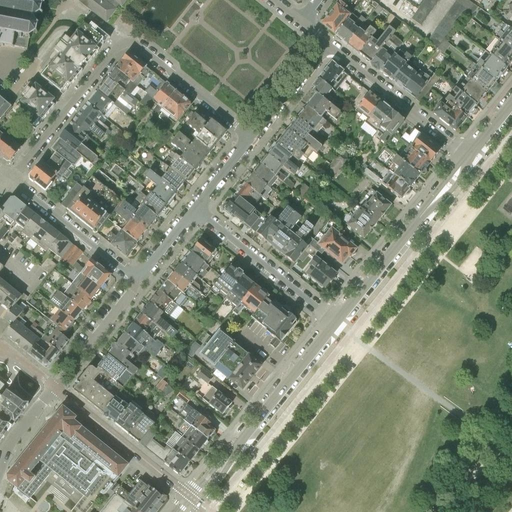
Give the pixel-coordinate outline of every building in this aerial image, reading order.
[(0,0),(0,46),(4,47),(4,46),(12,47),(13,48),(15,47),(27,49),(29,40),(30,39),(35,34),(37,35),(38,33),(36,32),(36,26),(39,25),(39,23),(37,24),(35,21),(39,14),(42,16),(44,14),(40,12),(42,6),(46,5),(45,3),(41,3),(39,0),(0,0)] [(80,0),(79,2),(80,3),(106,23),(116,11),(115,11),(119,6),(122,7),(127,0),(80,0)] [(435,7),(425,0),(421,5),(431,12),(435,7)] [(466,0),(456,0),(456,1),(469,10),(473,5),(466,0)] [(484,0),(481,5),(486,9),(490,4),(484,0)] [(469,10),(456,1),(452,6),(465,15),(468,12),(469,10)] [(353,13),(340,3),(328,18),(327,17),(325,19),(326,20),(322,25),(335,35),(352,15),(353,13)] [(421,5),(418,10),(428,17),(431,12),(421,5)] [(469,19),(478,9),(473,5),(469,10),(468,12),(465,15),(469,19)] [(465,15),(452,6),(449,12),(461,20),(465,15)] [(418,10),(414,15),(424,22),(428,17),(418,10)] [(461,20),(449,12),(445,17),(457,25),(461,20)] [(335,35),(347,45),(363,24),(359,21),(352,15),(335,35)] [(424,22),(414,15),(411,19),(421,26),(424,22)] [(457,25),(445,17),(441,22),(453,30),(457,25)] [(453,30),(441,22),(438,27),(449,35),(453,30)] [(73,37),(70,41),(65,38),(57,48),(54,51),(37,73),(64,95),(76,80),(110,38),(100,30),(91,23),(90,26),(88,27),(86,26),(84,24),(78,32),(76,33),(73,37)] [(371,39),(375,33),(373,31),(369,28),(364,24),(363,24),(347,45),(359,54),(371,39)] [(371,64),(387,43),(388,41),(398,29),(392,24),(377,43),(371,39),(359,54),(371,64)] [(449,35),(438,27),(434,32),(445,39),(449,35)] [(511,31),(509,29),(504,36),(500,32),(495,39),(500,43),(511,52),(511,31)] [(445,39),(434,32),(431,37),(441,44),(445,39)] [(441,44),(431,37),(427,41),(437,49),(441,44)] [(398,49),(388,41),(387,43),(371,64),(381,72),(394,55),(398,49)] [(511,52),(500,43),(489,56),(506,69),(511,63),(511,52)] [(408,62),(409,60),(411,58),(406,54),(405,56),(399,52),(396,56),(394,55),(381,72),(392,81),(408,62)] [(137,87),(144,79),(150,71),(130,55),(127,55),(124,59),(124,60),(116,69),(130,81),(137,87)] [(483,64),(480,61),(476,67),(495,82),(499,77),(501,79),(508,70),(506,69),(489,56),(483,64)] [(419,71),(408,62),(392,81),(404,90),(419,71)] [(339,88),(348,76),(334,65),(330,65),(319,79),(335,93),(339,88)] [(495,82),(476,67),(467,78),(486,93),(491,88),(493,89),(495,87),(497,84),(495,82)] [(130,96),(137,87),(130,81),(116,69),(108,78),(130,96)] [(419,71),(417,75),(404,90),(415,99),(420,103),(426,95),(422,91),(425,87),(434,75),(429,71),(425,76),(419,71)] [(435,73),(434,75),(425,87),(430,90),(440,78),(435,73)] [(130,111),(126,107),(129,103),(134,107),(138,102),(133,98),(130,96),(108,78),(97,92),(117,108),(118,109),(123,113),(126,116),(130,111)] [(467,78),(461,85),(457,91),(476,106),(477,106),(481,100),(482,100),(483,100),(484,100),(484,99),(485,99),(486,98),(486,97),(486,96),(486,95),(486,94),(486,93),(467,78)] [(160,79),(152,88),(147,94),(154,100),(167,85),(160,79)] [(319,79),(313,87),(316,89),(314,92),(314,93),(317,95),(331,106),(334,102),(333,102),(338,95),(335,93),(319,79)] [(162,109),(176,92),(167,85),(154,100),(153,102),(157,106),(152,112),(157,116),(162,109)] [(57,103),(36,86),(31,91),(28,88),(22,95),(25,97),(13,112),(36,130),(57,103)] [(422,91),(426,95),(430,90),(425,87),(422,91)] [(476,106),(457,91),(454,89),(445,102),(447,104),(466,118),(470,122),(472,120),(470,118),(477,109),(479,111),(481,109),(477,106),(476,106)] [(87,104),(107,120),(117,108),(97,92),(87,104)] [(184,99),(176,92),(162,109),(170,116),(184,99)] [(307,108),(320,119),(325,113),(336,121),(341,115),(333,108),(331,106),(317,95),(314,93),(306,104),(308,105),(307,108)] [(356,109),(356,110),(354,113),(355,114),(357,113),(361,117),(364,114),(368,118),(381,102),(369,93),(356,109)] [(154,100),(147,95),(145,98),(152,103),(154,100)] [(0,121),(12,108),(0,97),(0,121)] [(175,125),(186,111),(191,105),(191,104),(184,99),(170,116),(168,119),(175,125)] [(392,112),(381,102),(368,118),(369,118),(365,123),(377,133),(380,128),(379,127),(392,112)] [(108,129),(103,125),(107,120),(87,104),(79,114),(104,134),(108,129)] [(447,104),(444,108),(443,109),(446,111),(446,110),(451,113),(445,121),(446,121),(444,123),(455,131),(466,118),(447,104)] [(440,106),(434,114),(444,123),(446,121),(445,121),(451,113),(446,110),(446,111),(443,109),(444,108),(440,106)] [(313,132),(317,134),(326,123),(320,119),(307,108),(297,119),(312,131),(313,132)] [(385,146),(404,121),(392,112),(379,127),(380,128),(386,133),(380,141),(385,146)] [(71,124),(86,136),(87,136),(90,132),(100,140),(104,134),(79,114),(71,124)] [(226,132),(208,117),(204,122),(194,115),(190,120),(218,142),(222,137),(223,137),(225,135),(225,133),(226,132)] [(306,145),(314,152),(317,154),(322,147),(308,137),(312,131),(297,119),(296,120),(294,120),(292,123),(293,125),(288,131),(306,145)] [(190,120),(186,125),(196,133),(193,137),(210,151),(211,150),(213,151),(215,148),(214,146),(218,142),(190,120)] [(60,139),(83,157),(92,165),(92,164),(94,165),(99,159),(97,158),(97,157),(91,152),(92,150),(83,143),(87,139),(88,137),(87,136),(86,136),(71,124),(70,125),(60,139)] [(440,150),(415,130),(409,137),(405,134),(400,140),(408,147),(408,146),(430,164),(440,150)] [(0,156),(7,162),(11,161),(21,149),(0,131),(0,156)] [(172,136),(166,131),(157,141),(164,147),(172,136)] [(299,162),(303,157),(307,160),(314,152),(306,145),(288,131),(287,132),(285,131),(282,135),(282,138),(277,144),(292,157),(299,162)] [(189,142),(179,134),(175,139),(202,161),(206,156),(208,157),(210,154),(209,153),(210,151),(193,137),(189,142)] [(60,139),(51,149),(56,153),(48,162),(61,173),(60,174),(63,176),(72,166),(74,168),(83,157),(60,139)] [(176,156),(194,171),(195,170),(197,170),(199,168),(199,166),(202,161),(175,139),(171,144),(180,152),(176,156)] [(118,146),(115,143),(113,146),(106,155),(108,157),(118,146)] [(291,174),(294,177),(299,171),(288,162),(292,157),(277,144),(276,145),(274,145),(272,148),(273,150),(268,156),(282,167),(291,174)] [(420,176),(421,175),(422,175),(423,175),(424,175),(425,175),(426,175),(426,174),(427,173),(427,172),(427,171),(426,170),(426,169),(430,164),(408,146),(408,147),(398,159),(420,176)] [(170,169),(170,170),(185,182),(187,181),(188,181),(190,181),(192,180),(193,178),(192,176),(192,175),(194,171),(176,156),(171,152),(167,158),(174,164),(170,169)] [(335,159),(335,160),(342,165),(344,166),(349,160),(347,159),(340,153),(335,159)] [(278,179),(292,190),(294,187),(294,185),(287,179),(291,174),(282,167),(268,156),(267,157),(266,157),(264,159),(264,161),(261,165),(275,176),(278,179)] [(415,183),(420,176),(398,159),(396,157),(391,163),(394,165),(389,172),(395,176),(410,189),(411,187),(413,188),(415,185),(415,183)] [(46,165),(42,161),(29,176),(30,180),(45,193),(52,184),(51,183),(55,178),(59,182),(63,176),(60,174),(61,173),(48,162),(46,165)] [(157,177),(177,193),(178,192),(180,192),(182,192),(183,191),(184,189),(184,187),(183,185),(185,182),(170,170),(170,169),(170,170),(162,164),(158,169),(161,171),(157,177)] [(253,175),(270,189),(278,179),(275,176),(261,165),(253,175)] [(366,169),(363,173),(376,184),(380,180),(366,169)] [(172,199),(177,193),(157,177),(150,171),(145,177),(153,185),(149,191),(167,206),(168,205),(169,206),(173,200),(172,199)] [(270,189),(253,175),(252,176),(250,176),(248,179),(248,180),(245,184),(262,197),(262,198),(266,201),(269,197),(267,196),(271,190),(270,189)] [(410,190),(409,189),(410,189),(395,176),(390,182),(386,178),(383,182),(385,184),(384,185),(401,199),(405,194),(406,195),(407,195),(408,195),(409,194),(410,193),(410,192),(410,191),(410,190)] [(99,183),(92,178),(79,194),(67,210),(73,215),(99,183)] [(111,192),(99,183),(73,215),(85,224),(111,192)] [(236,195),(249,206),(255,211),(256,212),(261,205),(258,202),(262,198),(262,197),(245,184),(245,185),(245,184),(243,186),(242,186),(240,186),(239,187),(238,189),(238,190),(239,192),(236,195)] [(134,193),(129,189),(126,193),(131,197),(134,193)] [(67,210),(79,194),(74,190),(61,205),(67,210)] [(165,207),(167,206),(149,191),(148,191),(147,190),(143,195),(141,194),(136,201),(140,204),(140,203),(157,218),(162,212),(164,213),(166,210),(165,207)] [(97,234),(123,202),(111,192),(85,224),(97,234)] [(369,202),(384,214),(391,206),(376,194),(369,202)] [(224,211),(231,217),(233,215),(239,219),(249,206),(236,195),(235,196),(236,196),(229,204),(228,204),(226,204),(225,204),(224,205),(223,207),(223,208),(224,211)] [(0,240),(2,239),(15,222),(15,223),(27,208),(14,198),(11,199),(10,200),(2,210),(0,209),(0,240)] [(378,222),(384,214),(369,202),(367,204),(366,203),(361,209),(378,222)] [(121,209),(147,230),(152,224),(154,224),(156,221),(156,219),(157,218),(140,203),(140,204),(134,211),(125,203),(121,209)] [(291,203),(287,207),(276,222),(270,217),(267,221),(257,234),(269,244),(277,234),(297,208),(291,203)] [(249,206),(239,219),(245,224),(255,211),(249,206)] [(35,215),(27,208),(15,223),(23,229),(24,229),(35,215)] [(290,232),(301,218),(299,217),(303,213),(297,208),(277,234),(269,244),(281,254),(295,236),(290,232)] [(353,217),(371,231),(378,222),(361,209),(360,208),(353,217)] [(142,237),(147,230),(121,209),(116,215),(125,222),(120,229),(123,232),(123,231),(137,243),(138,242),(140,241),(142,239),(142,237)] [(255,211),(245,224),(251,229),(261,216),(256,212),(255,211)] [(30,239),(44,222),(35,215),(24,229),(23,229),(21,232),(30,239)] [(257,234),(267,221),(261,216),(251,229),(257,234)] [(364,240),(371,231),(353,217),(346,225),(364,240)] [(310,218),(306,223),(306,222),(295,236),(281,254),(294,264),(304,252),(304,251),(308,247),(302,242),(314,228),(311,227),(315,222),(310,218)] [(339,236),(343,231),(330,220),(326,225),(332,230),(326,237),(350,257),(355,255),(355,251),(355,250),(356,249),(339,236)] [(476,221),(459,240),(468,248),(485,229),(476,221)] [(44,222),(30,239),(38,246),(52,228),(44,222)] [(52,228),(38,246),(45,252),(48,249),(60,235),(52,228)] [(105,240),(126,257),(132,249),(133,250),(136,248),(137,245),(136,244),(137,243),(123,231),(123,232),(117,238),(111,233),(105,240)] [(10,246),(18,237),(13,233),(6,243),(10,246)] [(60,235),(48,249),(62,260),(73,245),(60,235)] [(321,247),(342,264),(342,263),(344,264),(350,257),(326,237),(326,238),(324,236),(319,243),(314,240),(310,245),(317,251),(318,252),(321,247)] [(23,241),(18,237),(10,246),(15,250),(17,248),(20,251),(23,247),(20,244),(23,241)] [(211,261),(217,253),(206,244),(208,243),(203,239),(201,240),(191,253),(204,264),(209,259),(211,261)] [(78,249),(73,245),(62,260),(72,268),(72,267),(67,263),(78,249)] [(310,245),(308,247),(304,251),(304,252),(312,258),(317,251),(310,245)] [(101,289),(111,276),(92,260),(84,270),(80,267),(80,266),(76,262),(83,253),(78,249),(67,263),(72,267),(80,273),(87,278),(101,289)] [(182,264),(181,264),(197,278),(201,280),(202,281),(208,273),(205,271),(209,267),(204,264),(191,253),(186,258),(184,258),(181,261),(182,264)] [(48,258),(41,267),(45,271),(52,262),(48,258)] [(325,289),(335,276),(336,275),(316,259),(310,266),(312,268),(307,274),(312,278),(312,280),(315,282),(316,282),(322,287),(325,289)] [(45,271),(50,274),(57,266),(52,262),(45,271)] [(197,278),(181,264),(180,266),(179,265),(173,272),(199,293),(200,293),(200,292),(200,287),(194,282),(196,278),(197,279),(197,278)] [(212,290),(218,295),(224,300),(225,298),(226,299),(243,277),(242,276),(243,274),(238,270),(237,272),(230,267),(212,290)] [(482,270),(471,283),(463,276),(460,279),(467,285),(466,286),(481,298),(492,285),(503,295),(509,287),(502,281),(499,285),(482,270)] [(169,280),(168,281),(184,294),(184,293),(186,290),(197,299),(201,294),(200,293),(199,293),(173,272),(168,279),(169,280)] [(80,273),(73,285),(74,285),(92,300),(95,295),(97,295),(100,292),(100,290),(101,289),(87,278),(80,273)] [(226,299),(233,304),(236,307),(254,286),(250,282),(252,280),(245,275),(243,277),(226,299)] [(16,287),(8,281),(0,290),(0,303),(2,305),(16,287)] [(184,294),(168,281),(160,292),(172,301),(176,305),(177,306),(179,308),(181,305),(183,306),(188,301),(186,299),(187,298),(183,295),(184,294)] [(90,302),(92,300),(74,285),(65,296),(83,311),(86,306),(88,307),(92,303),(90,302)] [(268,293),(263,289),(261,291),(254,286),(236,307),(237,307),(233,312),(237,316),(244,308),(247,310),(248,308),(255,313),(268,297),(267,296),(268,293)] [(21,298),(24,294),(16,287),(2,305),(10,311),(15,305),(21,298)] [(74,322),(83,311),(65,296),(58,291),(54,296),(59,300),(55,306),(60,311),(74,322)] [(172,301),(160,292),(156,296),(155,295),(151,300),(152,301),(150,303),(162,313),(168,318),(177,306),(176,305),(172,301)] [(251,318),(265,329),(266,330),(266,331),(275,338),(269,345),(275,349),(297,322),(295,321),(296,320),(296,319),(289,314),(291,312),(283,306),(282,308),(268,297),(255,313),(255,314),(251,318)] [(161,330),(167,335),(172,339),(177,333),(172,328),(165,322),(168,318),(162,313),(150,303),(149,304),(147,305),(146,306),(145,308),(146,309),(141,314),(157,327),(161,330)] [(23,311),(15,305),(10,311),(3,319),(11,325),(19,316),(23,311)] [(443,329),(462,345),(479,325),(461,309),(456,314),(448,306),(439,316),(448,323),(443,329)] [(53,315),(50,320),(49,320),(54,324),(65,333),(69,328),(69,329),(71,328),(73,325),(74,323),(73,323),(74,322),(60,311),(55,317),(53,315)] [(157,327),(141,314),(133,324),(153,340),(154,340),(161,330),(157,327)] [(406,330),(412,321),(403,315),(397,324),(406,330)] [(12,341),(23,327),(19,323),(23,319),(19,316),(11,325),(4,335),(12,341)] [(59,353),(69,341),(63,336),(65,333),(54,324),(52,327),(51,326),(50,328),(55,332),(48,340),(46,343),(59,353)] [(164,345),(163,345),(157,340),(156,342),(154,340),(153,340),(133,324),(130,328),(128,328),(125,331),(126,333),(126,334),(144,348),(148,352),(155,358),(161,351),(160,350),(164,345)] [(28,331),(23,327),(12,341),(20,348),(32,334),(35,329),(32,326),(28,331)] [(389,357),(429,383),(444,382),(454,366),(453,346),(426,328),(409,329),(398,346),(399,351),(383,341),(378,349),(391,357),(389,357)] [(262,366),(249,356),(234,344),(235,342),(220,330),(217,333),(199,356),(214,368),(218,363),(233,375),(229,380),(242,390),(262,366)] [(41,339),(44,336),(43,336),(44,336),(40,332),(36,337),(32,334),(20,348),(29,355),(41,339)] [(144,348),(126,334),(125,335),(123,335),(120,338),(121,339),(117,344),(135,358),(137,360),(141,356),(143,358),(148,352),(144,348)] [(29,355),(44,367),(48,367),(59,353),(46,343),(41,339),(29,355)] [(135,358),(117,344),(117,345),(115,345),(113,346),(112,348),(113,350),(108,356),(125,370),(133,376),(134,377),(138,371),(130,364),(135,358)] [(490,359),(492,355),(482,351),(480,355),(490,359)] [(112,379),(123,388),(133,376),(125,370),(108,356),(103,362),(102,362),(97,368),(98,369),(112,379)] [(485,383),(495,366),(478,357),(469,374),(485,383)] [(360,360),(355,368),(362,372),(367,365),(360,360)] [(93,367),(89,367),(73,387),(74,391),(102,414),(114,399),(115,399),(119,393),(121,391),(123,388),(112,379),(98,369),(97,370),(93,367)] [(197,376),(208,385),(213,378),(202,369),(197,376)] [(163,379),(156,388),(162,393),(168,384),(163,379)] [(214,408),(223,415),(224,413),(225,415),(229,409),(228,408),(232,403),(212,387),(203,399),(210,405),(210,406),(213,409),(214,408)] [(29,404),(13,393),(9,390),(2,400),(6,403),(7,400),(23,412),(29,404)] [(208,440),(210,437),(211,437),(212,437),(213,437),(214,437),(214,436),(215,435),(215,434),(215,433),(215,432),(214,431),(209,427),(211,424),(187,405),(192,399),(181,390),(176,397),(187,405),(182,411),(188,415),(184,421),(191,427),(208,440)] [(102,414),(115,424),(132,403),(119,393),(115,399),(114,399),(102,414)] [(461,393),(454,402),(472,415),(478,406),(461,393)] [(15,424),(16,421),(18,419),(23,412),(7,400),(6,403),(2,408),(0,410),(0,443),(14,423),(15,424)] [(132,402),(132,403),(115,424),(128,435),(146,413),(132,402)] [(63,408),(62,408),(7,476),(8,481),(9,482),(5,492),(10,494),(13,486),(30,499),(39,487),(41,489),(43,486),(41,484),(49,474),(53,477),(54,477),(57,479),(59,477),(87,499),(109,471),(114,474),(96,496),(99,498),(102,501),(105,497),(105,496),(110,489),(116,483),(120,478),(119,477),(128,465),(73,421),(76,418),(63,408)] [(154,424),(150,421),(154,416),(148,411),(146,413),(128,435),(139,443),(149,431),(154,424)] [(396,447),(418,433),(405,412),(386,424),(359,427),(337,441),(339,466),(352,486),(375,484),(398,470),(396,447)] [(182,438),(198,452),(208,440),(191,427),(182,438)] [(180,475),(181,477),(185,472),(184,470),(189,463),(173,450),(167,446),(164,450),(151,440),(155,436),(149,431),(139,443),(179,476),(180,475)] [(189,463),(198,452),(182,438),(173,450),(189,463)] [(334,482),(327,449),(316,452),(314,442),(282,449),(287,470),(294,469),(299,488),(305,487),(307,494),(327,490),(325,484),(334,482)] [(162,502),(167,497),(156,488),(154,491),(142,481),(130,495),(122,488),(116,483),(110,489),(114,493),(116,495),(116,494),(127,503),(138,511),(150,511),(159,500),(162,502)] [(108,500),(114,493),(110,489),(105,496),(105,497),(108,500)] [(138,511),(127,503),(116,494),(116,495),(102,511),(138,511)]
